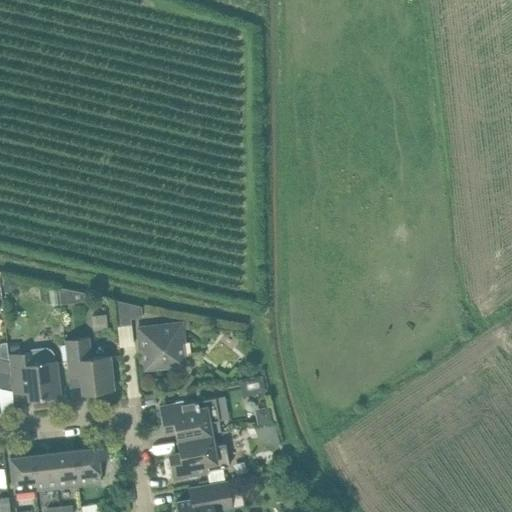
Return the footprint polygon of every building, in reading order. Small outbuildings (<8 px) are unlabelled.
[(27,279),(0,273),(2,291),(26,289),(28,289),(27,279)] [(72,289),(59,286),(61,304),(73,303),(72,289)] [(140,305),(115,299),(117,326),(131,324),(130,318),(142,317),(140,305)] [(145,369),(184,364),(181,342),(184,341),(181,322),(137,327),(138,341),(141,341),(145,369)] [(88,337),(64,340),(67,370),(79,368),(82,392),(113,388),(109,355),(90,357),(88,337)] [(30,349),(30,352),(9,355),(14,393),(27,391),(28,398),(59,395),(56,361),(54,361),(53,352),(50,349),(46,347),(30,349)] [(0,386),(13,389),(9,361),(0,358),(0,386)] [(262,375),(240,380),(243,395),(266,391),(262,375)] [(173,403),(158,405),(162,425),(163,432),(174,430),(176,440),(211,434),(209,422),(219,420),(215,397),(194,401),(194,399),(184,401),(182,399),(175,401),(173,403)] [(269,406),(254,408),(257,423),(271,420),(269,406)] [(178,450),(167,452),(168,458),(172,478),(186,476),(188,477),(195,476),(197,474),(207,472),(207,470),(229,466),(225,443),(213,445),(211,434),(176,440),(178,450)] [(74,449),(78,484),(100,482),(98,459),(108,458),(106,446),(74,449)] [(78,484),(74,449),(53,452),(57,487),(78,484)] [(53,452),(31,454),(35,489),(57,487),(53,452)] [(31,454),(9,457),(13,492),(35,489),(31,454)] [(232,507),(227,480),(201,484),(203,496),(176,501),(177,511),(214,511),(214,510),(232,507)] [(0,509),(10,508),(8,496),(0,497),(0,509)] [(100,511),(99,503),(82,506),(83,511),(100,511)]
